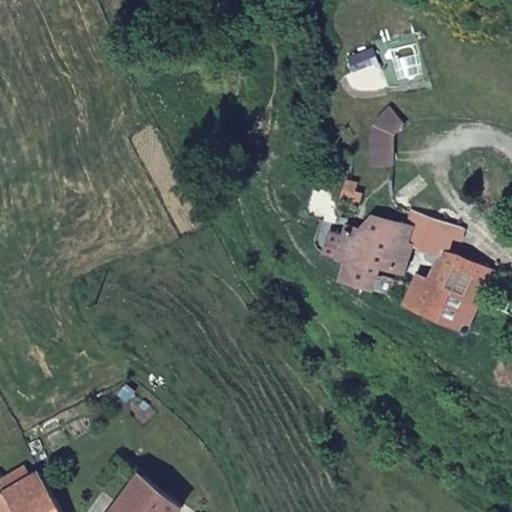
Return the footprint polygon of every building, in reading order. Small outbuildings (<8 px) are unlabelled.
[(402,240),(448,259),(457,235),(406,217),(403,234),(402,240)] [(403,234),(383,232),(354,227),(352,238),(341,236),(338,271),(349,274),(344,296),(393,306),(393,296),(383,294),(386,277),(396,278),(402,240),(403,234)] [(405,309),(477,345),(500,283),(448,259),(428,286),(422,282),(405,309)] [(64,511),(40,468),(28,475),(21,463),(0,475),(0,481),(4,489),(13,484),(27,511),(64,511)] [(196,511),(200,508),(158,472),(125,511),(196,511)] [(0,511),(27,511),(13,484),(4,489),(0,491),(0,511)]
